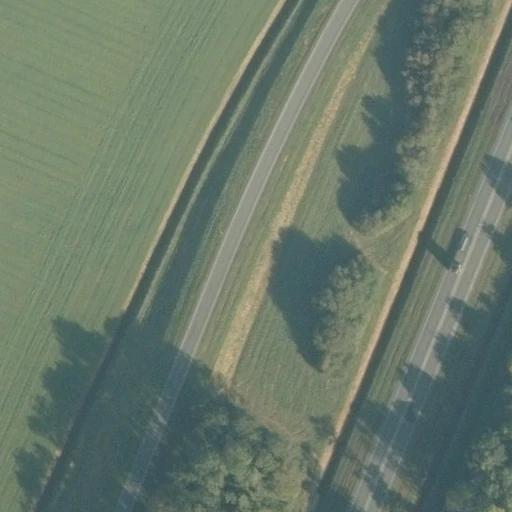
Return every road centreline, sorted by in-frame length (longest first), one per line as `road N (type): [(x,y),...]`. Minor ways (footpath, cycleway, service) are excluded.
road 1 (trunk): [(350,0),(273,145),(122,511)]
road 2 (trunk): [(364,511),(511,146)]
